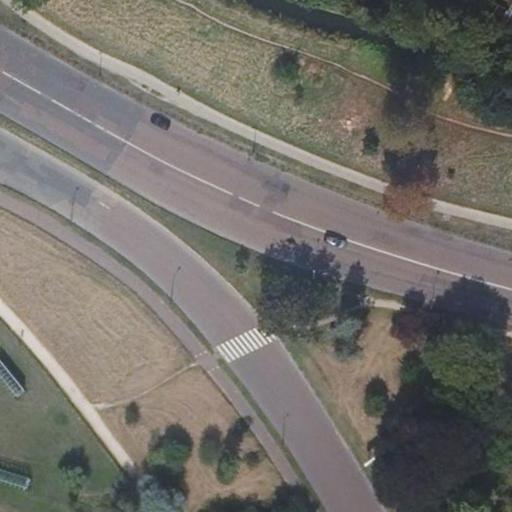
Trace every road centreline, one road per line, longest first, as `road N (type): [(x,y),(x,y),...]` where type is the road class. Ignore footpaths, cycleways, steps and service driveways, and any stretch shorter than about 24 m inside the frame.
road 1 (primary): [(511,287),(385,257),(248,203),(0,71)]
road 2 (secondary): [(0,148),(124,220),(178,267),(281,392),(356,511)]
